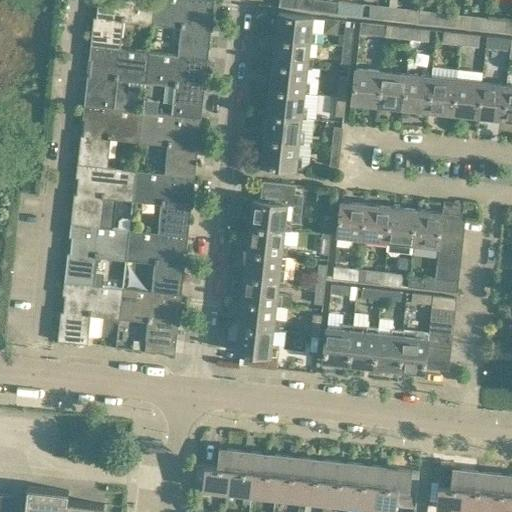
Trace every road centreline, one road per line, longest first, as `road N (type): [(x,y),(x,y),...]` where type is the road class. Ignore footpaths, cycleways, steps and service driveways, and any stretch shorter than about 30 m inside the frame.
road 1 (residential): [(201,395),(240,0)]
road 2 (residential): [(40,377),(78,0)]
road 3 (residential): [(511,154),(359,135),(354,178),(488,195)]
road 4 (residential): [(464,424),(201,395)]
road 5 (residential): [(464,424),(488,195)]
road 6 (residential): [(179,393),(40,377)]
